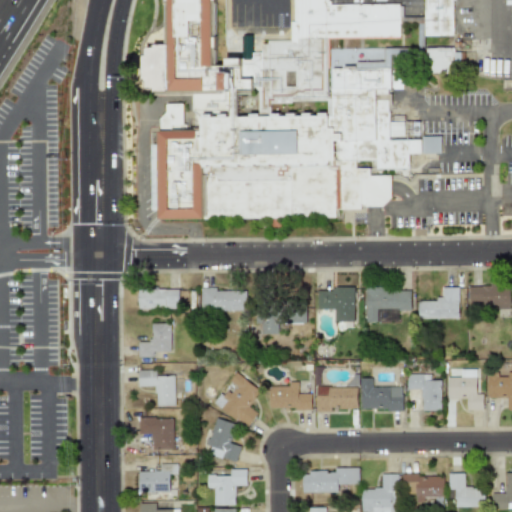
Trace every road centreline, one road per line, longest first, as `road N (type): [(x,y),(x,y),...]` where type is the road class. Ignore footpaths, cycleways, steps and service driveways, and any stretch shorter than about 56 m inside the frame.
road 1 (residential): [(100,254),(511,251)]
road 2 (residential): [(281,511),(282,446),(511,444)]
road 3 (primary): [(100,254),(100,511)]
road 4 (primary): [(113,0),(100,109),(100,254)]
